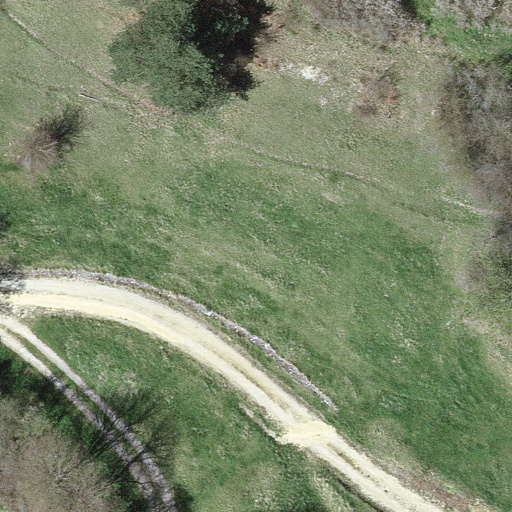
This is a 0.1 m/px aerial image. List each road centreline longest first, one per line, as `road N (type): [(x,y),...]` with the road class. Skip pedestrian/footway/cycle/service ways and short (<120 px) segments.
road 1 (track): [(0,292),(87,298),(205,342),(341,463),(414,511)]
road 2 (track): [(0,320),(32,341),(161,483),(169,511)]
